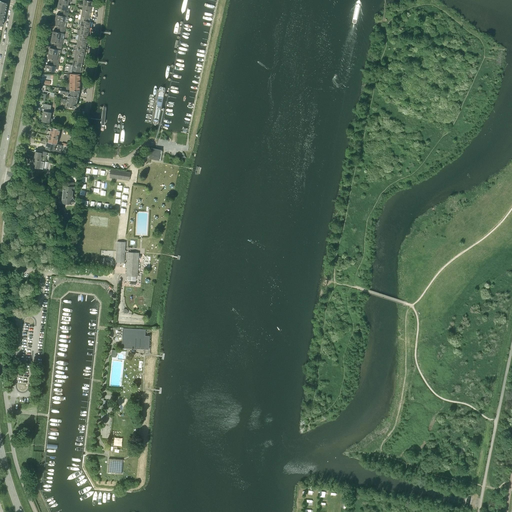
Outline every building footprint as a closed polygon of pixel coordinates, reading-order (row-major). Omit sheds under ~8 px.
[(62,13),(68,14),(70,9),(68,8),(68,5),(59,3),(58,9),(63,10),(62,13)] [(55,20),(65,22),(65,19),(67,19),(68,14),(62,13),(62,15),(56,14),(55,20)] [(59,29),(65,31),(66,25),(64,25),(65,22),(55,20),(54,25),(59,26),(59,29)] [(62,35),(64,36),(65,31),(59,29),(58,32),(53,31),(52,37),(61,39),(62,35)] [(55,46),(62,47),(63,42),(61,42),(61,39),(52,37),(51,42),(56,43),(55,46)] [(49,53),(58,55),(59,52),(61,52),(62,47),(55,46),(55,49),(50,48),(49,53)] [(52,63),(58,64),(60,59),(58,58),(58,55),(49,53),(48,59),(53,60),(52,63)] [(58,64),(52,63),(52,65),(46,64),(45,70),(55,72),(55,69),(57,69),(58,64)] [(70,90),(79,90),(80,90),(80,74),(70,74),(68,74),(68,85),(70,85),(70,90)] [(167,88),(153,86),(150,104),(147,125),(158,126),(167,88)] [(61,99),(76,103),(78,97),(63,94),(63,98),(62,98),(61,99)] [(76,103),(61,99),(60,105),(66,106),(66,108),(74,110),(76,103)] [(44,109),(44,111),(42,121),(50,123),(50,122),(51,122),(52,118),(51,118),(52,113),(47,112),(48,109),(44,109)] [(48,142),(57,144),(57,142),(58,143),(59,141),(58,141),(59,134),(60,134),(60,132),(61,129),(60,128),(51,127),(48,142)] [(46,152),(51,153),(59,154),(60,153),(54,152),(55,151),(58,151),(60,144),(57,144),(48,142),(47,141),(46,148),(47,148),(46,152)] [(149,159),(159,161),(161,150),(151,148),(149,159)] [(34,159),(48,162),(49,159),(52,160),(52,156),(49,156),(50,154),(51,155),(51,153),(46,152),(36,150),(34,159)] [(48,162),(34,159),(33,167),(47,170),(48,162)] [(109,178),(129,180),(130,173),(110,170),(109,178)] [(63,194),(73,195),(74,187),(64,186),(63,194)] [(73,195),(63,194),(62,202),(73,204),(76,202),(73,198),(73,195)] [(69,218),(72,218),(72,214),(70,214),(70,213),(69,213),(69,212),(66,211),(66,213),(65,213),(64,221),(69,222),(69,218)] [(116,262),(124,262),(125,242),(117,242),(116,262)] [(127,276),(137,276),(139,253),(128,252),(127,276)] [(133,348),(144,349),(145,335),(140,335),(138,334),(138,329),(123,328),(122,348),(132,348),(132,349),(133,349),(133,348)] [(107,473),(121,474),(123,460),(109,459),(107,473)]
